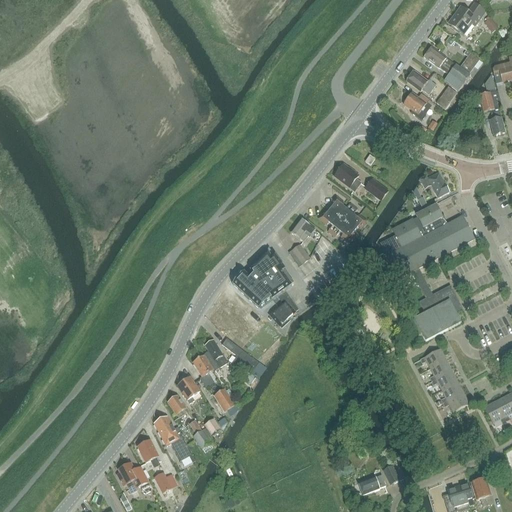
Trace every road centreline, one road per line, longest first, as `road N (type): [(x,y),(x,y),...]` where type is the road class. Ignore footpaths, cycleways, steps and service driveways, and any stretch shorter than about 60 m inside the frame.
road 1 (unclassified): [(345,103),(261,188),(167,259),(88,375),(0,471)]
road 2 (tertiary): [(63,511),(166,376),(204,297),(359,117)]
road 3 (tertiary): [(359,117),(446,0)]
road 4 (unclassified): [(511,287),(465,195),(468,172)]
road 5 (unclassified): [(345,103),(339,76),(398,0)]
road 6 (tertiary): [(468,172),(359,117)]
